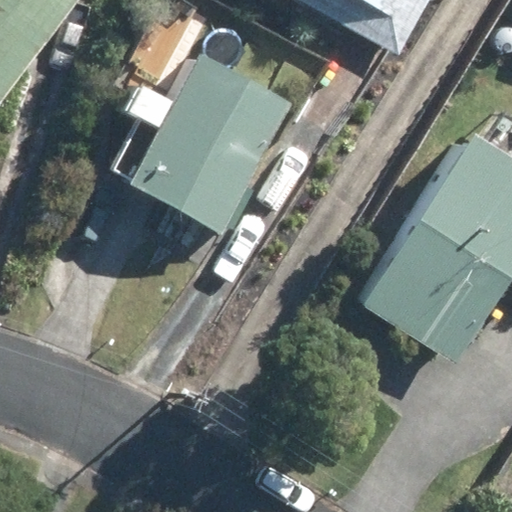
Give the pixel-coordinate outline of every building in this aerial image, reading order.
[(0,0),(0,96),(73,0),(0,0)] [(296,0),(397,56),(427,0),(296,0)] [(215,232),(286,103),(197,55),(127,184),(215,232)] [(360,302),(453,363),(509,278),(511,280),(511,164),(468,136),(360,302)] [(511,301),(502,294),(459,360),(511,394),(511,301)]
